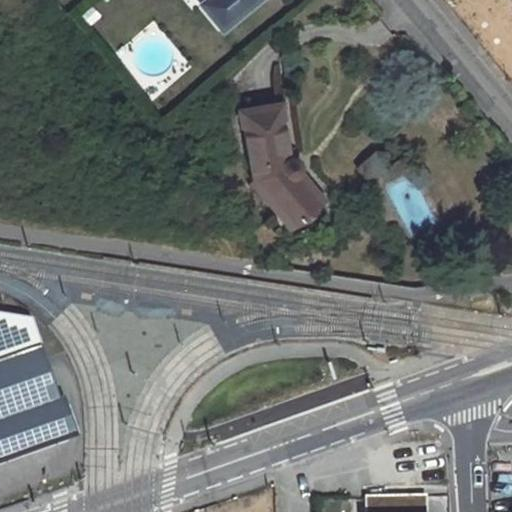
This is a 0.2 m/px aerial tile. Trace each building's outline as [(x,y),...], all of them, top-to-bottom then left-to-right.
[(207,0),(204,3),(226,30),(261,0),(207,0)] [(280,214),(311,189),(298,173),(298,168),(298,161),(296,158),(289,156),(279,104),(242,110),(253,182),(280,214)] [(373,147),(352,165),(366,182),(388,164),(373,147)] [(288,223),(318,198),(311,189),(280,214),(288,223)] [(0,464),(79,437),(65,397),(60,398),(40,346),(30,318),(0,313),(0,464)] [(425,511),(425,496),(364,498),(364,511),(425,511)]
